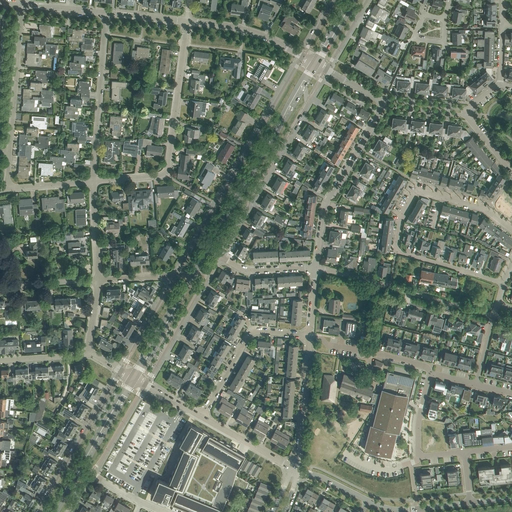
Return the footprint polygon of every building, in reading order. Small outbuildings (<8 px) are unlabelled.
[(199,0),(200,2),(204,2),(204,0),(211,0),(210,10),(216,11),(217,0),(199,0)] [(232,3),(231,12),(236,13),(236,14),(243,15),(244,8),(247,8),(248,0),(244,0),(241,0),(241,4),(232,3)] [(272,8),(278,10),(280,4),(272,1),(272,2),(265,0),(259,0),(259,3),(265,5),(263,11),(260,10),(258,16),(264,18),(264,19),(267,20),(272,8)] [(305,0),(301,8),(305,11),(306,11),(309,12),(315,0),(305,0)] [(382,8),(386,2),(382,0),(379,0),(376,6),(375,5),(373,8),(387,16),(389,12),(382,8)] [(402,0),(400,0),(399,2),(408,6),(407,7),(405,10),(407,11),(404,17),(409,19),(414,21),(417,15),(413,14),(415,11),(413,10),(415,7),(409,4),(402,0)] [(431,7),(433,7),(434,7),(436,7),(436,8),(440,9),(442,1),(437,0),(429,0),(429,3),(432,4),(431,7)] [(494,3),(494,0),(487,0),(487,3),(487,9),(497,9),(497,7),(496,7),(496,3),(494,3)] [(387,16),(373,8),(371,11),(372,12),(368,20),(374,23),(378,16),(385,20),(387,16)] [(460,12),(455,11),(454,11),(453,16),(453,20),(452,20),(452,21),(460,23),(462,12),(466,13),(467,10),(461,9),(460,12)] [(284,23),(281,27),(294,35),(299,27),(294,24),(293,26),(289,23),(291,20),(297,23),(299,20),(287,13),(282,22),(284,23)] [(404,38),(403,38),(406,32),(406,33),(408,28),(403,25),(405,22),(397,19),(395,23),(398,25),(394,34),(404,38)] [(377,24),(374,23),(368,20),(365,28),(363,27),(362,30),(377,37),(379,32),(374,31),(377,24)] [(32,35),(35,35),(43,36),(43,35),(44,36),(46,36),(51,37),(52,33),(52,29),(51,29),(51,25),(39,24),(39,28),(42,29),(42,32),(36,31),(36,30),(32,30),(32,35)] [(69,40),(83,41),(83,37),(82,37),(82,34),(84,34),(84,29),(82,29),(81,29),(73,29),(72,33),(74,33),(74,36),(69,36),(69,40)] [(377,37),(362,30),(360,34),(362,34),(358,42),(361,43),(364,45),(367,38),(375,41),(377,37)] [(465,33),(465,30),(459,30),(459,33),(453,33),(453,38),(453,42),(453,43),(461,43),(461,33),(465,33)] [(383,33),(381,37),(386,39),(386,40),(392,43),(390,47),(388,47),(386,48),(385,50),(386,51),(388,53),(389,51),(396,55),(399,48),(398,47),(400,45),(398,44),(399,41),(388,35),(388,36),(383,33)] [(46,40),(46,36),(44,36),(43,35),(43,36),(35,35),(34,40),(35,40),(35,43),(28,42),(28,46),(36,47),(36,43),(46,44),(47,44),(45,44),(45,40),(46,40)] [(91,37),(83,37),(83,41),(85,41),(84,45),(81,44),(81,49),(85,49),(84,52),(92,53),(93,45),(92,45),(92,42),(94,42),(94,38),(92,38),(92,37),(91,37)] [(115,43),(113,61),(121,62),(121,61),(121,59),(122,43),(115,43)] [(58,45),(47,44),(46,44),(45,51),(43,51),(43,54),(46,54),(46,56),(54,56),(54,57),(55,57),(55,56),(58,57),(58,52),(56,52),(56,49),(57,49),(58,45)] [(379,61),(363,52),(362,53),(358,50),(360,46),(357,45),(351,58),(355,60),(357,61),(354,65),(370,75),(379,61)] [(425,47),(419,47),(417,47),(417,46),(413,46),(411,55),(412,55),(416,56),(424,57),(425,47)] [(148,63),(150,48),(141,47),(140,48),(137,48),(137,51),(132,51),(131,59),(135,60),(135,61),(148,63)] [(432,48),(433,48),(433,53),(432,58),(436,58),(437,60),(437,63),(443,64),(444,58),(440,57),(441,49),(432,48)] [(467,64),(467,57),(468,57),(468,53),(469,53),(470,49),(466,49),(466,48),(457,48),(457,51),(451,50),(451,56),(460,57),(460,56),(463,57),(463,61),(462,61),(462,62),(463,62),(463,64),(464,66),(467,64)] [(26,60),(25,64),(37,65),(37,61),(36,61),(37,57),(39,58),(39,53),(36,53),(35,52),(35,50),(28,49),(27,57),(29,57),(29,60),(26,60)] [(163,49),(160,72),(169,73),(170,61),(169,61),(170,54),(171,54),(172,50),(163,49)] [(193,59),(193,60),(207,61),(209,53),(194,51),(194,52),(192,52),(191,59),(193,59)] [(92,56),(92,53),(84,52),(84,55),(82,55),(74,54),(74,59),(75,59),(75,60),(73,60),(73,62),(74,62),(81,63),(85,63),(86,56),(92,56)] [(239,77),(241,60),(237,59),(237,60),(231,60),(231,58),(220,57),(219,65),(220,67),(220,68),(221,68),(223,68),(224,67),(224,66),(224,65),(229,65),(229,67),(235,67),(234,77),(239,77)] [(81,67),(81,63),(74,62),(73,62),(70,62),(70,66),(73,66),(72,69),(68,69),(68,74),(78,74),(78,75),(79,75),(79,74),(81,75),(82,70),(80,70),(80,67),(81,67)] [(271,70),(265,66),(264,66),(263,66),(260,64),(254,75),(252,74),(250,78),(255,81),(257,77),(264,81),(271,70)] [(492,74),(492,67),(486,67),(486,70),(487,71),(482,75),(488,82),(493,79),(490,75),(492,74)] [(381,80),(386,72),(379,68),(374,77),(377,79),(377,78),(381,80)] [(34,77),(34,81),(39,82),(39,81),(40,81),(40,82),(42,82),(47,83),(48,75),(47,75),(47,71),(36,70),(35,74),(38,74),(38,78),(34,77)] [(392,76),(390,75),(391,72),(387,70),(386,72),(381,80),(383,81),(384,82),(384,83),(387,85),(392,76)] [(205,75),(199,74),(193,73),(192,83),(191,82),(190,91),(198,92),(199,86),(204,87),(205,75)] [(488,82),(482,75),(478,78),(484,85),(488,82)] [(403,91),(405,77),(396,76),(392,83),(397,84),(397,89),(399,90),(400,91),(403,91)] [(413,86),(414,78),(414,76),(411,76),(411,78),(405,77),(403,91),(406,92),(407,91),(409,91),(410,85),(413,86)] [(421,94),(423,83),(419,83),(420,80),(419,79),(414,78),(413,86),(416,86),(415,92),(418,92),(418,93),(421,94)] [(428,88),(431,88),(433,79),(429,78),(429,84),(423,83),(421,94),(424,94),(425,93),(428,93),(428,88)] [(438,82),(435,82),(436,78),(433,78),(433,79),(431,88),(434,88),(434,94),(436,94),(437,96),(440,96),(441,85),(438,85),(438,82)] [(484,85),(478,78),(474,82),(480,89),(484,85)] [(126,82),(112,80),(111,88),(112,88),(111,99),(119,99),(120,86),(126,87),(126,82)] [(42,86),(42,82),(40,82),(40,81),(39,81),(39,82),(34,81),(31,81),(30,89),(24,88),(24,92),(32,92),(32,89),(42,90),(41,89),(41,86),(42,86)] [(81,93),(81,96),(89,97),(89,89),(88,89),(89,86),(91,86),(91,81),(89,81),(88,81),(87,81),(79,81),(79,85),(81,85),(81,88),(78,88),(77,92),(81,93)] [(245,98),(242,101),(245,103),(245,104),(250,106),(250,107),(251,107),(253,108),(256,104),(254,103),(256,100),(257,101),(261,95),(259,94),(263,88),(255,83),(255,82),(252,81),(251,83),(254,85),(251,90),(252,91),(250,94),(247,93),(245,98)] [(480,89),(474,82),(470,85),(469,84),(467,86),(472,92),(474,91),(476,92),(480,89)] [(450,90),(451,84),(441,83),(441,85),(440,96),(443,96),(444,95),(446,96),(447,90),(450,90)] [(458,98),(459,88),(453,87),(454,84),(451,84),(450,90),(453,91),(452,96),(455,97),(455,98),(458,98)] [(472,92),(467,86),(466,87),(466,88),(459,88),(458,98),(461,99),(462,97),(465,98),(465,92),(467,92),(469,95),(472,92)] [(165,105),(167,92),(164,91),(164,88),(159,87),(159,88),(151,87),(151,90),(160,91),(158,103),(154,103),(153,108),(161,109),(161,104),(165,105)] [(53,90),(42,90),(41,97),(39,97),(39,100),(42,100),(42,101),(50,102),(50,103),(51,103),(51,102),(53,102),(54,98),(52,98),(52,95),(53,95),(53,90)] [(334,93),(332,95),(330,94),(325,102),(328,103),(326,107),(330,109),(334,111),(335,108),(329,104),(332,100),(340,105),(343,99),(334,93)] [(22,106),(21,110),(37,111),(38,107),(32,106),(33,103),(35,103),(35,99),(32,99),(32,98),(31,98),(32,95),(24,95),(23,102),(25,103),(25,106),(22,106)] [(89,100),(89,97),(81,96),(81,99),(80,99),(80,98),(79,98),(79,99),(71,98),(71,102),(72,103),(71,106),(78,106),(78,107),(82,107),(83,99),(89,100)] [(206,102),(191,100),(190,105),(192,105),(191,115),(196,116),(196,113),(204,114),(206,102)] [(348,101),(346,106),(345,107),(352,112),(352,113),(355,114),(357,110),(354,108),(356,106),(348,101)] [(78,111),(78,107),(78,106),(71,106),(66,105),(66,110),(69,110),(69,113),(65,113),(64,117),(75,118),(76,119),(76,118),(78,118),(78,114),(76,114),(77,111),(78,111)] [(330,114),(326,111),(321,109),(318,115),(326,120),(330,114)] [(361,109),(358,115),(366,119),(369,113),(361,109)] [(241,110),(235,122),(236,123),(232,130),(239,135),(245,125),(244,124),(245,122),(243,121),(247,114),(241,110)] [(340,116),(335,113),(331,110),(329,113),(334,115),(339,118),(340,116)] [(110,115),(110,124),(113,125),(112,129),(112,131),(112,135),(121,135),(123,117),(128,117),(128,112),(121,111),(121,116),(110,115)] [(160,117),(160,114),(145,112),(145,116),(152,117),(152,120),(151,122),(151,124),(150,126),(149,129),(148,130),(152,133),(154,131),(154,133),(158,134),(158,135),(161,136),(161,134),(162,134),(164,118),(160,117)] [(326,120),(318,115),(315,120),(325,127),(329,121),(326,120)] [(30,123),(30,127),(35,128),(35,127),(36,127),(36,128),(39,128),(44,128),(44,124),(42,124),(42,121),(43,121),(43,116),(32,116),(32,120),(35,120),(34,123),(30,123)] [(407,132),(408,125),(405,125),(406,119),(403,119),(402,118),(400,117),(398,128),(402,128),(401,131),(404,131),(404,133),(407,134),(407,132)] [(417,130),(418,120),(415,119),(414,120),(412,120),(411,126),(408,125),(407,132),(413,132),(413,130),(417,130)] [(426,134),(426,128),(423,127),(424,122),(422,121),(421,120),(418,120),(417,130),(420,131),(420,133),(426,134)] [(435,133),(436,122),(434,122),(433,123),(430,122),(429,128),(426,128),(426,134),(429,134),(429,132),(435,133)] [(444,136),(445,130),(442,129),(443,124),(440,124),(439,122),(436,122),(435,133),(441,133),(441,136),(444,136)] [(359,128),(355,125),(352,123),(349,128),(346,126),(344,129),(347,131),(348,129),(356,134),(358,131),(357,131),(359,128)] [(78,136),(78,139),(86,140),(86,133),(85,133),(85,129),(87,129),(88,125),(85,125),(84,124),(84,125),(76,124),(76,129),(78,129),(78,132),(74,132),(74,136),(78,136)] [(454,135),(455,124),(452,124),(451,125),(449,125),(448,130),(445,130),(444,136),(444,138),(447,139),(447,137),(450,137),(450,134),(454,135)] [(461,126),(459,126),(458,125),(455,124),(454,135),(460,136),(464,141),(471,136),(466,130),(462,129),(462,130),(461,130),(461,126)] [(205,126),(193,125),(192,128),(186,127),(186,129),(187,129),(186,134),(185,134),(185,141),(191,142),(192,136),(198,137),(199,130),(204,131),(205,126)] [(317,130),(313,127),(309,125),(306,130),(314,135),(317,130)] [(38,132),(39,128),(36,128),(36,127),(35,127),(35,128),(30,127),(27,127),(27,131),(28,131),(27,134),(20,134),(20,138),(28,138),(28,135),(38,136),(38,135),(37,135),(37,132),(38,132)] [(354,137),(356,134),(348,129),(347,131),(344,135),(352,140),(354,137)] [(311,141),(314,135),(306,130),(302,136),(311,141)] [(50,136),(38,135),(38,136),(37,140),(41,140),(40,143),(35,143),(35,145),(38,145),(38,147),(46,148),(47,148),(50,148),(50,144),(48,144),(48,140),(49,140),(50,136)] [(350,143),(352,140),(344,135),(341,140),(339,139),(337,141),(340,143),(341,142),(349,146),(351,143),(350,143)] [(468,146),(476,140),(472,136),(473,136),(465,142),(468,146)] [(138,147),(141,147),(143,138),(139,139),(139,145),(130,144),(131,140),(124,141),(123,151),(129,152),(129,151),(133,151),(132,156),(137,156),(138,152),(138,151),(138,147)] [(162,146),(151,145),(152,139),(144,138),(143,146),(147,147),(146,154),(152,155),(154,155),(161,156),(162,146)] [(85,143),(86,140),(78,139),(77,143),(77,142),(76,142),(75,142),(68,142),(67,146),(66,146),(66,149),(67,149),(67,150),(75,150),(79,151),(79,143),(85,143)] [(389,145),(391,142),(385,139),(384,142),(379,139),(376,144),(384,149),(387,144),(389,145)] [(20,156),(28,156),(29,157),(30,152),(29,152),(29,149),(31,149),(31,145),(28,145),(29,144),(27,144),(28,141),(20,140),(19,148),(21,148),(21,152),(18,151),(18,156),(20,156)] [(472,151),(479,145),(475,141),(476,141),(476,140),(468,146),(472,151)] [(105,156),(104,156),(105,157),(105,160),(114,161),(114,153),(119,154),(119,149),(118,149),(118,146),(119,146),(119,141),(107,141),(107,144),(106,151),(107,151),(106,156),(105,156)] [(323,141),(319,147),(317,145),(315,148),(320,151),(325,142),(323,141)] [(225,162),(234,146),(228,142),(224,149),(223,149),(218,158),(225,162)] [(304,153),(306,150),(309,152),(311,149),(299,142),(296,148),(304,153)] [(347,149),(349,146),(341,142),(340,143),(339,145),(339,144),(338,144),(337,144),(336,147),(337,148),(345,152),(347,149)] [(386,150),(384,149),(376,144),(373,149),(378,152),(375,156),(381,160),(386,150)] [(475,155),(482,149),(479,145),(472,151),(475,155)] [(301,159),(304,153),(296,148),(292,154),(296,156),(301,159)] [(343,155),(345,152),(337,148),(334,152),(332,151),(330,153),(333,155),(334,154),(342,158),(344,155),(343,155)] [(74,154),(75,150),(67,150),(67,149),(66,149),(61,149),(61,153),(66,154),(66,157),(64,157),(63,161),(71,162),(72,162),(73,162),(75,162),(75,158),(73,158),(73,154),(74,154)] [(479,159),(486,153),(482,149),(475,155),(479,159)] [(489,158),(489,157),(486,153),(479,159),(482,163),(489,158)] [(189,155),(186,155),(181,154),(180,158),(182,159),(180,167),(179,167),(178,177),(182,178),(183,176),(188,176),(189,170),(187,170),(189,155)] [(340,161),(342,158),(334,154),(333,155),(331,159),(334,162),(338,164),(340,161)] [(62,161),(63,161),(64,157),(50,156),(50,160),(55,160),(54,164),(53,163),(52,168),(60,168),(60,169),(61,169),(61,168),(64,169),(64,164),(62,164),(62,161)] [(493,161),(490,157),(489,157),(489,158),(482,163),(486,167),(490,164),(493,161)] [(296,164),(292,161),(288,159),(285,165),(293,170),(296,164)] [(31,163),(28,163),(20,162),(19,165),(19,170),(21,170),(20,173),(17,173),(17,177),(29,178),(29,174),(27,173),(27,170),(30,170),(31,163)] [(52,168),(53,163),(39,162),(38,167),(44,167),(43,170),(41,170),(41,174),(49,175),(49,176),(50,176),(50,175),(52,175),(53,171),(51,171),(51,168),(52,168)] [(206,173),(201,181),(204,182),(201,186),(206,189),(208,185),(209,185),(215,174),(211,171),(214,166),(207,162),(204,168),(207,170),(206,173)] [(334,167),(330,164),(327,162),(323,168),(331,173),(332,170),(334,167)] [(363,167),(371,172),(373,173),(378,165),(376,165),(372,162),(370,165),(366,162),(363,167)] [(497,176),(495,178),(502,183),(503,183),(506,179),(501,175),(503,173),(500,170),(501,169),(494,162),(490,165),(494,170),(493,171),(497,176)] [(289,176),(293,170),(285,165),(281,171),(289,176)] [(416,177),(418,169),(415,168),(416,166),(413,165),(411,172),(410,176),(410,177),(410,176),(416,178),(416,177)] [(371,172),(363,167),(360,172),(364,175),(363,178),(368,181),(370,178),(368,177),(371,172)] [(422,179),(425,168),(422,167),(421,170),(418,169),(416,177),(422,179)] [(329,176),(331,173),(323,168),(319,175),(327,179),(329,176)] [(428,180),(430,173),(427,172),(428,169),(425,168),(422,179),(428,180)] [(434,182),(437,171),(434,170),(433,173),(430,173),(428,180),(434,182)] [(439,184),(442,176),(439,175),(440,172),(437,171),(434,182),(439,184)] [(325,182),(327,179),(319,175),(316,180),(313,178),(312,180),(315,182),(316,181),(324,185),(325,182)] [(399,175),(396,180),(404,184),(407,180),(399,175)] [(287,181),(278,176),(275,182),(283,187),(287,181)] [(448,177),(442,176),(439,184),(440,184),(445,186),(446,181),(448,177)] [(460,189),(463,178),(459,177),(459,180),(456,180),(453,187),(454,188),(460,189)] [(502,183),(495,178),(493,177),(490,182),(492,183),(499,188),(502,183)] [(466,191),(468,183),(465,182),(466,179),(463,178),(460,189),(465,191),(466,191)] [(404,184),(396,180),(393,185),(401,189),(404,184)] [(316,181),(315,182),(312,187),(320,191),(322,188),(324,185),(316,181)] [(364,191),(363,191),(366,185),(359,181),(357,184),(359,185),(358,187),(353,184),(350,190),(358,194),(361,196),(364,191)] [(280,193),(283,187),(275,182),(271,188),(280,193)] [(499,188),(492,183),(489,188),(495,193),(495,192),(499,188)] [(176,193),(177,190),(173,190),(173,185),(167,186),(167,187),(161,188),(160,187),(157,187),(157,188),(158,193),(155,193),(155,202),(159,202),(158,197),(164,196),(173,195),(174,198),(176,198),(178,194),(176,193)] [(401,189),(393,185),(391,189),(398,193),(401,189)] [(495,193),(489,188),(487,191),(481,189),(479,195),(487,197),(488,195),(493,198),(494,198),(493,198),(496,193),(495,192),(495,193)] [(395,198),(398,193),(391,189),(388,194),(395,198)] [(152,201),(152,190),(132,192),(132,197),(128,197),(128,202),(129,209),(129,210),(136,209),(135,202),(139,202),(140,203),(143,203),(143,204),(144,204),(144,203),(147,203),(147,201),(152,201)] [(355,199),(358,194),(350,190),(347,195),(351,198),(350,200),(356,203),(357,201),(355,199)] [(123,191),(111,192),(111,201),(124,200),(123,191)] [(71,195),(67,195),(68,204),(72,204),(71,202),(84,201),(83,192),(70,193),(71,195)] [(276,198),(267,193),(264,199),(272,204),(276,198)] [(317,195),(312,194),(308,194),(307,200),(304,199),(303,202),(307,202),(307,201),(316,202),(316,199),(316,195),(317,195)] [(395,198),(388,194),(386,199),(393,203),(395,198)] [(59,196),(42,198),(43,207),(56,205),(56,210),(65,209),(64,199),(59,199),(59,196)] [(27,199),(19,200),(20,214),(36,213),(36,219),(39,219),(38,213),(38,205),(33,206),(32,198),(27,199)] [(193,198),(185,210),(194,215),(196,211),(195,210),(197,207),(198,208),(201,203),(193,198)] [(272,204),(264,199),(260,205),(269,210),(272,204)] [(393,203),(386,199),(383,203),(391,208),(393,203)] [(417,203),(417,204),(424,208),(427,203),(422,201),(422,200),(421,199),(420,200),(419,199),(417,202),(417,203)] [(315,206),(316,202),(307,201),(307,202),(306,208),(315,209),(315,206)] [(391,208),(383,203),(380,208),(377,206),(374,209),(381,213),(383,210),(388,213),(391,208)] [(0,212),(2,213),(3,218),(4,218),(4,224),(13,222),(12,217),(10,208),(11,208),(11,204),(3,205),(0,205),(0,212)] [(421,213),(424,208),(417,204),(414,209),(421,213)] [(446,215),(449,207),(448,207),(448,206),(443,205),(443,204),(441,213),(446,215)] [(451,219),(454,209),(449,207),(446,215),(449,215),(448,218),(451,219)] [(86,225),(85,208),(75,209),(75,210),(76,210),(77,225),(86,225)] [(314,213),(315,209),(306,208),(305,214),(302,213),(301,216),(305,216),(305,215),(314,216),(314,213)] [(352,219),(352,214),(353,211),(348,210),(341,209),(340,217),(352,219)] [(418,217),(421,213),(414,209),(411,213),(418,217)] [(458,218),(460,210),(454,209),(451,219),(454,220),(455,217),(458,218)] [(266,215),(257,210),(254,216),(262,221),(266,215)] [(463,223),(466,212),(460,210),(458,218),(461,219),(460,222),(463,223)] [(470,221),(472,213),(466,212),(463,223),(466,224),(467,221),(470,221)] [(415,224),(418,217),(411,213),(410,215),(410,214),(408,218),(406,222),(415,224)] [(472,214),(472,213),(470,221),(476,223),(478,214),(472,213),(472,214)] [(187,222),(189,219),(182,215),(180,218),(181,219),(174,232),(178,234),(179,234),(182,236),(189,223),(187,222)] [(313,220),(314,216),(305,215),(305,216),(304,222),(313,223),(313,219),(313,220)] [(383,215),(382,222),(393,224),(393,218),(386,217),(387,216),(383,215)] [(262,221),(254,216),(250,222),(259,227),(261,228),(261,226),(263,227),(265,223),(262,221)] [(284,222),(275,217),(274,220),(285,226),(286,224),(284,222)] [(351,226),(352,219),(340,217),(339,224),(346,225),(351,226)] [(483,228),(488,220),(484,217),(478,225),(483,228)] [(492,224),(493,224),(488,220),(483,228),(487,231),(492,224)] [(111,222),(106,223),(106,232),(112,232),(112,231),(119,231),(119,229),(119,225),(118,225),(118,223),(111,224),(111,222)] [(312,226),(313,223),(304,222),(303,227),(300,227),(299,229),(303,230),(303,229),(312,230),(312,226)] [(497,227),(493,224),(492,224),(487,231),(491,234),(497,227)] [(501,231),(497,227),(491,234),(496,238),(501,231)] [(255,233),(260,236),(261,237),(262,237),(264,234),(259,231),(258,231),(255,229),(253,232),(246,228),(242,235),(246,237),(245,239),(249,241),(250,241),(255,233)] [(348,230),(343,229),(336,228),(336,231),(330,230),(330,236),(345,239),(346,233),(347,233),(348,230)] [(311,233),(312,230),(303,229),(303,230),(302,236),(311,237),(311,233)] [(415,241),(416,238),(417,236),(418,231),(412,229),(410,234),(405,232),(402,242),(408,244),(410,237),(413,238),(412,240),(415,241)] [(500,241),(506,233),(501,230),(501,231),(496,238),(500,241)] [(510,237),(506,233),(500,241),(504,244),(510,237)] [(344,248),(345,239),(330,236),(329,242),(334,243),(334,246),(337,247),(344,248)] [(418,242),(416,247),(423,249),(424,247),(426,247),(425,248),(429,249),(431,243),(427,242),(427,243),(425,242),(426,240),(419,238),(416,237),(416,238),(415,241),(418,242)] [(440,248),(443,249),(444,244),(445,241),(440,240),(439,242),(438,242),(437,246),(433,245),(431,253),(433,254),(433,255),(438,256),(440,248)] [(28,249),(28,257),(38,257),(38,256),(46,256),(46,251),(37,252),(37,242),(30,243),(30,249),(28,249)] [(80,242),(68,243),(69,254),(76,254),(77,258),(81,258),(80,253),(81,253),(85,253),(85,246),(80,247),(80,242)] [(167,243),(159,256),(166,260),(170,252),(171,253),(175,247),(167,243)] [(236,247),(232,253),(239,256),(240,255),(242,256),(246,250),(245,250),(245,249),(247,247),(241,244),(239,248),(236,247)] [(389,251),(390,245),(378,244),(377,252),(385,253),(385,250),(389,251)] [(459,257),(458,262),(463,263),(463,261),(466,262),(467,258),(466,257),(467,255),(471,256),(472,251),(473,249),(470,248),(470,245),(466,244),(464,251),(460,250),(460,253),(459,253),(458,257),(459,257)] [(113,256),(113,260),(117,260),(117,267),(123,267),(122,259),(121,259),(121,249),(124,249),(124,245),(116,246),(116,249),(113,249),(113,256)] [(343,252),(344,248),(337,247),(336,250),(328,249),(327,255),(326,261),(333,261),(333,262),(336,263),(337,260),(336,260),(336,256),(336,255),(337,255),(338,255),(338,254),(339,252),(343,252)] [(446,249),(443,258),(446,258),(446,259),(447,260),(449,261),(449,259),(451,260),(452,256),(456,256),(457,252),(458,249),(451,247),(450,248),(449,250),(446,249)] [(473,260),(472,264),(477,266),(477,264),(481,266),(483,260),(486,261),(487,256),(488,254),(485,253),(485,251),(481,249),(479,255),(476,254),(474,259),(474,258),(473,260)] [(491,249),(489,254),(494,256),(493,259),(492,259),(490,263),(491,263),(490,268),(498,271),(503,259),(497,257),(499,253),(491,249)] [(148,254),(139,255),(139,264),(149,263),(148,254)] [(139,264),(139,255),(130,255),(131,265),(139,264)] [(345,257),(344,265),(351,266),(351,267),(357,268),(358,257),(350,256),(350,258),(345,257)] [(363,267),(362,271),(367,271),(367,270),(371,271),(372,264),(375,265),(376,258),(369,257),(368,261),(364,260),(363,266),(362,267),(363,267)] [(379,265),(379,270),(378,270),(377,275),(381,275),(381,276),(383,276),(383,275),(386,275),(387,269),(390,270),(391,263),(384,262),(383,266),(379,265)] [(218,278),(222,281),(223,279),(225,281),(225,280),(232,283),(234,277),(222,270),(218,278)] [(432,283),(434,272),(421,270),(419,281),(432,283)] [(446,286),(448,279),(448,275),(434,272),(432,283),(446,286)] [(275,277),(273,277),(267,277),(268,287),(276,287),(275,277)] [(451,280),(448,279),(446,286),(456,287),(457,281),(457,278),(452,277),(451,280)] [(242,291),(243,279),(237,279),(237,278),(235,290),(242,291)] [(248,291),(249,280),(243,279),(242,291),(245,291),(245,293),(244,295),(245,296),(247,297),(247,299),(250,298),(253,298),(252,292),(248,291)] [(138,288),(134,294),(137,296),(139,294),(150,300),(153,293),(155,289),(151,287),(149,290),(149,289),(148,290),(143,287),(141,290),(138,288)] [(128,293),(120,293),(120,288),(113,289),(114,300),(117,300),(116,296),(121,296),(121,297),(122,298),(124,298),(124,299),(128,299),(128,293)] [(114,300),(113,289),(106,289),(106,293),(104,293),(105,297),(111,297),(111,300),(114,300)] [(220,295),(211,290),(208,295),(216,300),(220,295)] [(216,300),(208,295),(204,301),(213,306),(216,300)] [(63,306),(63,298),(55,299),(56,306),(56,309),(64,308),(63,306)] [(70,298),(63,298),(63,306),(68,305),(68,308),(71,308),(70,298)] [(339,312),(339,307),(337,307),(338,299),(330,298),(329,311),(336,312),(337,312),(339,312)] [(4,300),(0,300),(0,306),(5,306),(5,317),(10,317),(10,312),(9,307),(13,308),(13,299),(9,299),(9,303),(5,303),(4,300)] [(34,312),(33,300),(29,300),(30,302),(25,302),(26,304),(23,304),(18,304),(19,313),(34,312)] [(140,302),(138,301),(134,307),(135,307),(143,312),(146,306),(140,302)] [(399,311),(401,305),(399,305),(399,304),(396,303),(395,303),(394,303),(393,306),(392,306),(391,310),(392,310),(390,316),(397,318),(396,320),(400,321),(402,312),(399,311)] [(143,312),(135,307),(134,310),(135,310),(133,314),(139,318),(143,312)] [(206,318),(210,312),(213,314),(215,311),(209,308),(208,311),(201,307),(198,313),(206,318)] [(418,309),(414,308),(413,310),(409,309),(409,310),(404,308),(402,316),(406,317),(406,316),(407,316),(411,317),(411,318),(415,319),(416,319),(420,320),(422,312),(418,311),(418,309)] [(432,312),(429,311),(429,312),(428,312),(425,322),(430,324),(430,322),(435,323),(434,324),(438,325),(436,331),(440,332),(444,319),(440,318),(440,319),(436,318),(437,315),(433,314),(433,313),(432,313),(432,312)] [(203,324),(206,318),(198,313),(195,319),(203,324)] [(239,315),(237,318),(234,317),(233,319),(235,320),(242,324),(245,319),(239,315)] [(445,323),(443,329),(447,330),(448,326),(452,327),(452,329),(455,330),(456,328),(460,329),(462,322),(457,320),(458,320),(455,319),(450,318),(448,324),(445,323)] [(335,320),(324,319),(322,331),(339,333),(339,326),(335,325),(335,320)] [(132,330),(136,324),(129,320),(127,324),(126,323),(125,326),(132,330)] [(242,324),(235,320),(232,326),(239,330),(242,324)] [(354,336),(356,326),(356,323),(347,321),(345,333),(348,333),(348,336),(354,336)] [(468,322),(466,331),(478,334),(477,338),(482,340),(484,333),(479,332),(480,326),(475,325),(476,324),(468,322)] [(193,325),(189,331),(198,336),(201,330),(193,325)] [(132,330),(125,326),(123,328),(124,329),(122,332),(129,336),(132,330)] [(239,330),(232,326),(229,331),(236,335),(239,330)] [(72,329),(63,329),(64,347),(67,347),(67,348),(68,348),(68,347),(72,347),(72,329)] [(42,345),(46,345),(45,336),(45,330),(42,330),(42,331),(44,334),(44,336),(41,336),(41,341),(24,342),(24,351),(42,350),(42,345)] [(496,330),(495,335),(494,335),(493,337),(494,338),(494,339),(506,342),(504,350),(507,351),(506,354),(508,354),(508,351),(511,338),(508,337),(509,334),(496,330)] [(195,342),(198,336),(189,331),(186,337),(195,342)] [(236,335),(229,331),(226,337),(233,341),(236,335)] [(103,347),(108,340),(100,335),(97,340),(99,341),(97,344),(103,347)] [(18,339),(0,340),(0,336),(0,349),(0,350),(0,352),(2,352),(2,353),(9,352),(9,349),(10,349),(11,351),(14,351),(14,349),(18,349),(18,347),(18,346),(18,339)] [(391,349),(394,339),(388,338),(389,337),(385,336),(383,345),(386,346),(386,347),(391,349)] [(400,350),(403,340),(400,339),(399,340),(394,339),(391,349),(397,350),(398,349),(400,350)] [(113,343),(112,344),(110,342),(110,341),(108,340),(103,347),(109,351),(112,347),(115,349),(118,343),(115,342),(113,343)] [(264,352),(264,341),(258,340),(258,344),(256,343),(256,344),(255,344),(255,347),(255,348),(256,348),(258,348),(258,351),(261,351),(260,352),(264,352)] [(409,353),(411,343),(406,342),(406,341),(403,340),(400,350),(403,351),(403,352),(409,353)] [(227,350),(231,345),(224,341),(220,346),(227,350)] [(271,341),(264,341),(264,352),(270,353),(269,356),(274,357),(275,350),(270,349),(271,341)] [(418,354),(420,345),(417,344),(417,345),(411,343),(409,353),(415,355),(415,354),(418,354)] [(192,349),(184,344),(181,350),(189,355),(192,349)] [(426,357),(429,348),(423,346),(423,345),(420,345),(418,354),(421,355),(420,356),(426,357)] [(227,350),(220,346),(217,351),(224,355),(227,350)] [(435,359),(438,349),(435,348),(434,349),(429,348),(426,357),(432,359),(432,358),(435,359)] [(186,360),(189,355),(181,350),(177,356),(186,360)] [(221,361),(224,355),(217,351),(214,357),(221,361)] [(448,363),(451,353),(442,351),(439,362),(446,363),(446,362),(448,363)] [(455,360),(457,355),(451,353),(448,363),(451,364),(451,365),(457,366),(458,361),(455,360)] [(252,365),(255,360),(260,363),(261,360),(255,357),(254,359),(248,355),(245,360),(252,365)] [(463,367),(465,357),(457,355),(455,360),(458,361),(457,366),(460,367),(461,366),(463,367)] [(221,361),(214,357),(211,362),(218,366),(221,361)] [(474,359),(465,357),(463,367),(465,367),(465,368),(472,370),(474,359)] [(249,370),(252,365),(245,360),(242,366),(249,370)] [(381,368),(383,363),(375,360),(373,365),(381,368)] [(215,371),(218,366),(211,362),(208,367),(215,371)] [(495,375),(497,365),(488,363),(485,373),(492,375),(492,374),(495,375)] [(64,372),(63,365),(55,366),(56,370),(52,370),(53,377),(56,377),(56,378),(64,378),(63,378),(67,378),(67,377),(67,375),(63,376),(63,372),(64,372)] [(501,372),(503,366),(497,365),(495,375),(497,375),(497,376),(503,378),(505,373),(501,372)] [(509,378),(511,367),(511,366),(506,365),(506,367),(503,366),(501,372),(505,373),(503,378),(507,379),(507,378),(509,378)] [(53,377),(52,370),(49,371),(48,366),(42,367),(43,378),(49,377),(53,377)] [(246,375),(249,370),(242,366),(239,371),(246,375)] [(43,378),(42,367),(35,367),(36,372),(32,372),(33,378),(36,378),(43,378)] [(193,369),(191,367),(188,373),(187,372),(183,378),(187,380),(188,379),(193,369)] [(212,377),(215,371),(208,367),(205,373),(212,377)] [(22,379),(22,368),(15,369),(16,373),(12,373),(12,375),(13,381),(13,384),(17,384),(16,379),(22,379)] [(33,378),(32,372),(29,372),(28,368),(22,368),(22,379),(33,378)] [(13,381),(12,375),(9,376),(8,369),(1,370),(2,376),(6,376),(7,381),(13,381)] [(194,376),(193,375),(196,370),(193,369),(188,379),(191,381),(194,376)] [(243,381),(246,375),(239,371),(235,376),(243,381)] [(399,374),(387,371),(387,373),(381,394),(378,394),(374,393),(373,392),(372,392),(371,395),(372,395),(371,402),(375,403),(374,407),(372,406),(371,412),(373,412),(374,409),(380,410),(376,426),(373,425),(369,444),(366,443),(365,450),(367,450),(388,456),(390,456),(392,449),(389,449),(394,431),(396,432),(403,405),(404,399),(409,401),(415,378),(399,374)] [(172,384),(177,375),(171,372),(166,380),(172,384)] [(372,392),(374,387),(360,382),(361,381),(361,380),(343,374),(339,389),(354,395),(354,394),(366,398),(365,399),(369,400),(371,395),(372,392)] [(99,388),(91,383),(94,378),(89,375),(85,380),(88,382),(84,388),(86,388),(95,394),(99,388)] [(183,379),(177,375),(172,384),(178,387),(183,379)] [(334,401),(337,381),(333,380),(333,376),(324,375),(321,400),(334,401)] [(240,386),(243,381),(235,376),(232,381),(240,386)] [(295,380),(290,379),(289,379),(289,377),(283,376),(283,385),(286,385),(294,386),(295,380)] [(444,388),(445,383),(442,382),(443,381),(440,381),(440,382),(435,380),(434,388),(443,390),(442,394),(446,395),(447,388),(444,388)] [(237,391),(240,386),(232,381),(229,387),(237,391)] [(191,394),(196,386),(190,383),(185,391),(191,394)] [(462,394),(464,388),(451,384),(450,389),(447,388),(446,395),(450,396),(451,391),(462,394)] [(202,389),(196,386),(191,394),(197,398),(202,389)] [(95,394),(86,388),(83,394),(81,392),(79,395),(81,396),(81,397),(81,398),(87,401),(89,398),(92,400),(95,394)] [(471,389),(464,388),(462,394),(462,397),(467,398),(467,400),(472,401),(473,398),(469,397),(471,389)] [(251,401),(253,398),(255,394),(252,393),(251,392),(247,399),(251,401)] [(488,407),(490,398),(487,397),(488,396),(481,394),(481,395),(477,394),(476,398),(475,397),(474,402),(480,404),(479,407),(484,408),(484,406),(488,407)] [(501,406),(503,398),(500,397),(497,396),(494,396),(492,404),(495,405),(498,406),(501,406)] [(14,399),(0,397),(0,408),(10,409),(10,410),(11,403),(13,403),(14,399)] [(224,412),(229,402),(227,401),(227,400),(222,397),(219,402),(222,403),(218,410),(219,409),(224,412)] [(438,407),(438,406),(439,404),(440,404),(441,402),(441,401),(442,401),(443,400),(438,398),(437,401),(431,400),(429,407),(437,409),(437,408),(438,407)] [(235,406),(229,402),(224,412),(229,415),(229,416),(235,406)] [(85,413),(89,407),(82,403),(79,409),(85,413)] [(372,406),(360,404),(360,405),(360,406),(359,411),(371,413),(371,412),(372,406)] [(85,413),(79,409),(73,405),(72,408),(75,410),(73,413),(76,415),(82,419),(85,413)] [(63,406),(60,410),(61,410),(66,413),(70,416),(75,418),(76,415),(73,413),(66,409),(66,408),(63,406)] [(436,412),(437,409),(429,407),(428,413),(428,414),(428,415),(428,416),(429,416),(429,417),(430,417),(431,418),(432,418),(433,418),(434,418),(434,417),(435,417),(436,416),(436,415),(437,414),(437,413),(436,412)] [(10,413),(10,409),(0,408),(0,415),(5,416),(8,416),(8,413),(10,413)] [(241,422),(247,412),(241,409),(235,420),(236,419),(241,422)] [(292,416),(292,410),(283,409),(283,418),(289,419),(289,415),(292,416)] [(70,416),(66,413),(61,410),(59,413),(64,416),(69,419),(70,416)] [(252,415),(247,412),(241,422),(246,425),(246,426),(252,415)] [(259,432),(264,422),(259,419),(253,430),(253,429),(259,432)] [(0,427),(8,428),(9,422),(7,422),(7,421),(0,420),(0,427)] [(69,420),(66,425),(75,431),(78,425),(72,421),(69,420)] [(270,425),(264,422),(259,432),(264,435),(263,436),(264,436),(270,425)] [(71,437),(75,431),(66,425),(63,431),(58,428),(56,432),(66,438),(68,435),(71,437)] [(159,479),(152,496),(190,511),(221,511),(228,496),(233,484),(237,469),(245,455),(191,425),(180,445),(184,447),(169,483),(159,479)] [(8,432),(8,431),(8,428),(0,427),(0,434),(3,435),(3,436),(9,436),(8,438),(15,438),(15,434),(9,434),(9,432),(8,432)] [(470,431),(470,428),(463,428),(463,433),(458,433),(459,443),(459,445),(471,444),(471,442),(470,431)] [(276,442),(282,432),(276,429),(270,440),(271,439),(276,442)] [(482,442),(481,434),(477,434),(477,436),(476,436),(476,430),(470,431),(471,442),(471,444),(477,443),(477,441),(481,441),(482,442)] [(450,431),(450,432),(449,434),(448,434),(449,442),(450,442),(450,446),(456,446),(456,443),(459,443),(458,433),(456,433),(454,433),(454,432),(453,431),(451,431),(450,431)] [(65,441),(66,438),(56,432),(54,436),(58,438),(55,444),(57,445),(64,449),(68,443),(65,441)] [(290,437),(282,432),(276,442),(281,445),(281,446),(284,448),(290,437)] [(493,442),(492,436),(492,432),(481,434),(482,442),(482,440),(487,440),(487,444),(488,444),(489,444),(490,444),(491,444),(492,443),(493,443),(493,442)] [(11,446),(9,445),(9,444),(2,444),(3,440),(0,439),(0,446),(4,447),(4,449),(9,450),(9,448),(11,448),(11,446)] [(64,449),(57,445),(54,451),(60,455),(64,449)] [(10,450),(9,450),(4,449),(4,452),(3,452),(0,451),(0,458),(6,459),(10,459),(10,450)] [(53,467),(57,461),(50,457),(49,461),(46,459),(44,462),(47,464),(53,467)] [(246,471),(251,462),(246,459),(247,458),(246,458),(241,468),(246,471)] [(53,467),(47,464),(44,462),(41,468),(50,473),(53,467)] [(251,474),(256,465),(251,462),(246,471),(251,474)] [(511,478),(510,464),(500,465),(501,468),(494,469),(494,466),(478,468),(480,484),(511,480),(511,478)] [(261,467),(256,465),(251,474),(256,477),(262,466),(261,467)] [(458,475),(458,469),(454,470),(453,467),(447,467),(447,470),(446,470),(446,477),(448,476),(458,475)] [(431,478),(430,469),(423,470),(423,473),(419,473),(420,479),(431,478)] [(33,480),(36,482),(43,486),(46,479),(37,474),(33,480)] [(459,481),(458,475),(448,476),(449,485),(455,484),(455,481),(459,481)] [(431,478),(420,479),(421,485),(424,485),(425,488),(432,487),(431,484),(433,484),(432,478),(431,478)] [(39,492),(43,486),(36,482),(33,488),(39,492)] [(271,486),(261,482),(259,488),(268,491),(270,486),(271,487),(271,486)] [(97,498),(101,492),(94,488),(91,494),(89,497),(91,499),(93,496),(97,498)] [(266,497),(268,491),(259,488),(256,493),(266,497)] [(307,502),(313,492),(307,489),(308,488),(307,488),(301,498),(307,502)] [(4,489),(2,492),(13,498),(13,495),(4,489)] [(36,498),(28,494),(26,492),(24,495),(26,496),(24,501),(31,505),(36,498)] [(313,505),(316,499),(319,494),(318,494),(318,495),(313,492),(307,502),(313,505)] [(266,497),(256,493),(254,498),(262,502),(265,503),(264,502),(266,497)] [(109,505),(113,498),(106,494),(101,503),(105,504),(104,505),(108,507),(109,505)] [(324,511),(330,501),(324,498),(324,497),(321,501),(318,508),(324,511)] [(260,507),(262,502),(254,498),(253,498),(251,503),(260,507)] [(16,501),(13,499),(6,510),(5,511),(6,511),(13,511),(10,510),(11,507),(12,508),(13,506),(13,505),(16,501)] [(325,511),(330,511),(333,508),(335,503),(335,504),(330,501),(324,511),(325,511)] [(115,511),(120,511),(124,505),(118,502),(113,511),(115,511)] [(257,511),(258,511),(260,507),(251,503),(248,508),(257,511)]
